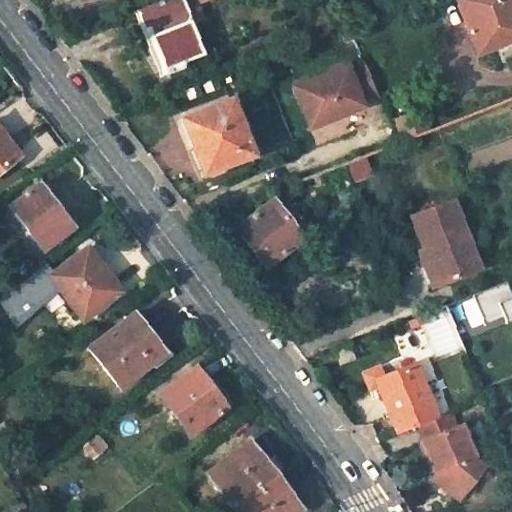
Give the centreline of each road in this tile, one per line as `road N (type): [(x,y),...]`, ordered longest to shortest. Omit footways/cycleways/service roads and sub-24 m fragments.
road 1 (tertiary): [(370,511),(0,12)]
road 2 (unknown): [(176,247),(222,216),(380,154)]
